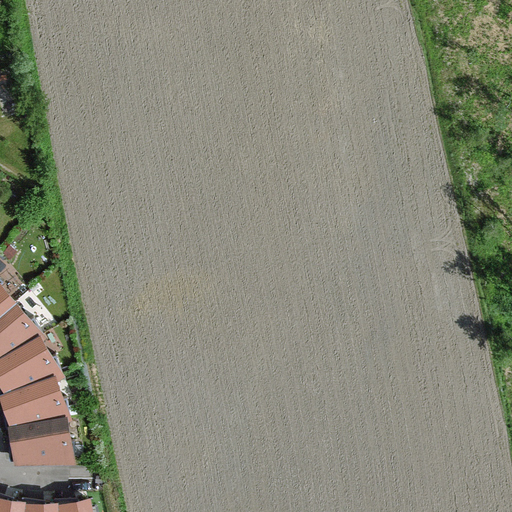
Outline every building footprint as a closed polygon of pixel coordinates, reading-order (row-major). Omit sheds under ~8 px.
[(0,315),(17,301),(3,284),(7,278),(0,271),(0,315)] [(31,319),(17,301),(0,315),(0,358),(42,335),(47,332),(38,316),(31,319)] [(42,335),(0,358),(0,369),(4,375),(10,391),(56,375),(66,372),(59,354),(53,356),(42,335)] [(64,397),(56,375),(10,391),(5,393),(12,410),(16,425),(67,416),(74,415),(71,397),(64,397)] [(67,416),(16,425),(18,442),(18,458),(77,459),(77,439),(71,439),(67,416)] [(0,511),(22,511),(24,501),(5,498),(0,496),(0,511)] [(92,511),(89,498),(72,503),(56,503),(56,511),(92,511)] [(56,511),(56,503),(39,503),(24,501),(22,511),(56,511)]
